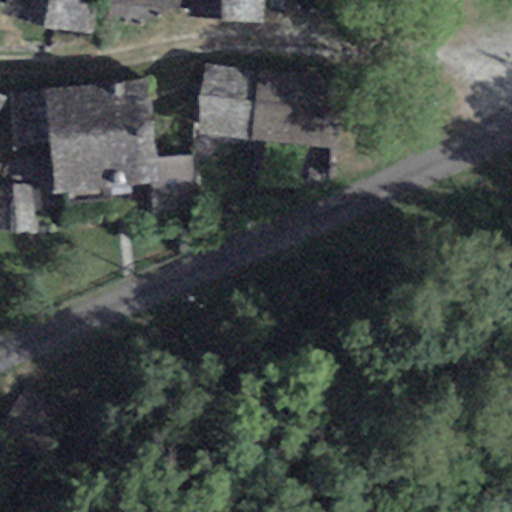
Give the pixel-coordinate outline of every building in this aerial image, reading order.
[(6,0),(3,14),(92,35),(99,0),(6,0)] [(111,0),(111,5),(223,9),(223,0),(111,0)] [(264,23),(265,0),(223,0),(223,9),(222,22),(264,23)] [(205,62),(198,133),(332,146),(339,75),(205,62)] [(144,81),(92,87),(99,141),(106,191),(151,185),(157,184),(154,159),(144,81)] [(92,87),(11,95),(14,144),(99,141),(92,87)] [(34,185),(34,198),(106,191),(99,141),(14,144),(18,185),(34,185)] [(199,214),(192,155),(154,159),(157,184),(151,185),(155,220),(199,214)] [(0,231),(35,230),(34,198),(34,185),(18,185),(0,185),(0,231)] [(27,391),(6,427),(44,450),(66,414),(27,391)]
